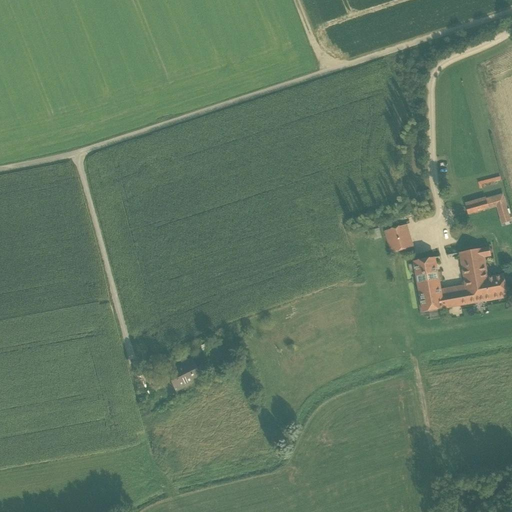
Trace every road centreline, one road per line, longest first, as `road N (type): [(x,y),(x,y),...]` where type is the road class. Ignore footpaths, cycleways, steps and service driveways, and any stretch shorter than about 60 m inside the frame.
road 1 (unclassified): [(0,168),(75,153),(511,11)]
road 2 (track): [(511,29),(449,60),(431,83),(432,181),(447,231)]
road 3 (track): [(75,153),(135,379)]
